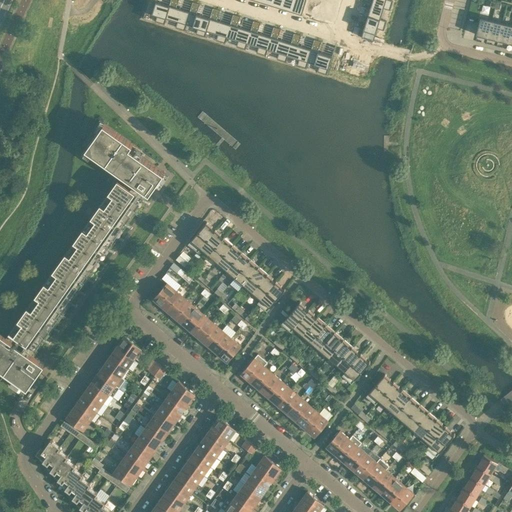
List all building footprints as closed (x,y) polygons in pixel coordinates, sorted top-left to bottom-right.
[(148,0),(145,11),(157,14),(155,21),(165,24),(167,17),(166,17),(170,5),(169,5),(159,2),(159,1),(156,0),(148,0)] [(170,5),(166,17),(167,17),(177,21),(175,27),(185,30),(187,24),(186,23),(190,11),(180,8),(176,7),(178,0),(170,0),(169,5),(170,5)] [(282,0),(281,8),(291,11),(294,0),(282,0)] [(294,0),(291,11),(302,14),(306,0),(294,0)] [(360,6),(358,13),(368,16),(380,19),(383,8),(390,10),(393,1),(390,0),(372,0),(371,6),(370,9),(360,6)] [(190,11),(186,23),(187,24),(198,27),(196,33),(205,36),(207,30),(210,17),(200,14),(197,13),(200,4),(193,2),(190,11)] [(210,17),(207,30),(218,33),(216,40),(225,43),(227,36),(231,24),(230,24),(220,20),(217,19),(220,10),(213,8),(210,17)] [(231,24),(227,36),(238,39),(236,46),(246,49),(248,42),(247,42),(251,30),(250,30),(240,27),(237,26),(240,16),(233,14),(230,24),(231,24)] [(354,26),(352,33),(374,40),(377,28),(384,30),(387,21),(380,19),(368,16),(365,26),(364,26),(363,29),(354,26)] [(476,35),(487,37),(491,20),(481,17),(476,35)] [(251,30),(247,42),(248,42),(258,46),(256,52),(266,55),(268,49),(267,48),(271,36),(260,33),(261,33),(257,32),(260,23),(253,20),(250,30),(251,30)] [(498,40),(502,22),(491,20),(487,37),(498,40)] [(511,24),(502,22),(498,40),(508,42),(511,26),(511,24)] [(271,36),(267,48),(268,49),(279,52),(277,58),(286,61),(288,55),(291,43),(291,42),(281,39),(278,38),(280,29),(273,27),(271,36)] [(291,43),(288,55),(299,58),(297,65),(306,68),(308,61),(312,49),(311,49),(301,46),(301,45),(298,44),(301,35),(294,33),(291,42),(291,43)] [(312,49),(308,61),(319,65),(317,71),(327,74),(332,55),(321,52),(318,51),(321,41),(314,39),(311,49),(312,49)] [(0,377),(24,394),(39,372),(44,365),(33,357),(154,187),(159,190),(169,175),(139,154),(142,150),(100,120),(82,145),(122,174),(6,337),(0,333),(0,377)] [(198,252),(201,248),(200,248),(215,231),(214,230),(211,228),(212,226),(207,222),(188,244),(198,252)] [(200,248),(201,248),(209,255),(223,238),(220,235),(221,234),(215,229),(214,230),(215,231),(200,248)] [(209,255),(217,262),(233,244),(224,236),(223,238),(209,255)] [(226,270),(242,251),(233,244),(217,262),(226,270)] [(250,259),(242,251),(226,270),(235,277),(250,259)] [(188,262),(179,255),(175,259),(184,267),(188,263),(188,262)] [(235,277),(230,283),(238,290),(243,284),(259,266),(250,259),(235,277)] [(259,266),(243,284),(252,292),(268,274),(259,266)] [(190,275),(180,267),(177,272),(186,280),(190,275)] [(273,278),(268,274),(252,292),(261,299),(275,282),(272,280),(273,278)] [(261,299),(257,303),(267,311),(286,289),(285,288),(283,289),(281,287),(282,286),(276,281),(275,282),(261,299)] [(163,306),(177,291),(167,282),(154,298),(163,306)] [(177,291),(163,306),(172,314),(186,298),(177,291)] [(186,298),(172,314),(181,322),(195,306),(186,298)] [(291,331),(294,328),(294,327),(308,310),(305,307),(306,306),(300,301),(281,323),(291,331)] [(195,306),(181,322),(190,330),(204,314),(195,306)] [(294,327),(294,328),(302,335),(317,318),(316,317),(313,315),(314,313),(309,309),(308,310),(294,327)] [(204,314),(190,330),(200,337),(213,322),(204,314)] [(317,318),(302,335),(311,342),(327,324),(317,316),(316,317),(317,318)] [(213,322),(200,337),(209,345),(222,329),(213,322)] [(327,324),(311,342),(320,350),(335,331),(327,324)] [(222,329),(209,345),(218,353),(231,337),(222,329)] [(335,331),(320,350),(328,357),(344,339),(335,331)] [(125,335),(117,347),(134,359),(141,348),(125,335)] [(231,337),(218,353),(227,361),(241,345),(231,337)] [(344,339),(328,357),(337,364),(352,346),(344,339)] [(337,364),(345,371),(346,372),(360,355),(360,354),(357,352),(358,351),(352,346),(337,364)] [(117,347),(111,355),(128,367),(134,359),(117,347)] [(264,365),(264,366),(268,362),(258,353),(241,373),(251,381),(264,365)] [(346,372),(345,371),(342,375),(352,383),(370,361),(369,360),(368,362),(365,359),(366,358),(361,353),(360,354),(360,355),(346,372)] [(111,355),(104,364),(121,376),(128,367),(111,355)] [(104,364),(98,373),(115,385),(119,388),(125,379),(121,376),(104,364)] [(260,389),(273,373),(264,366),(264,365),(251,381),(260,389)] [(98,373),(92,382),(109,394),(113,396),(113,397),(113,396),(119,388),(115,385),(98,373)] [(269,397),(282,381),(273,373),(260,389),(269,397)] [(376,404),(379,400),(378,400),(393,383),(392,382),(389,380),(391,378),(385,374),(366,396),(376,404)] [(179,380),(170,392),(187,404),(195,394),(179,380)] [(278,404),(291,389),(282,381),(269,397),(278,404)] [(378,400),(379,400),(387,407),(403,389),(402,388),(401,390),(398,387),(399,386),(393,381),(392,382),(393,383),(378,400)] [(92,382),(86,391),(102,403),(109,394),(92,382)] [(287,412),(301,396),(291,389),(278,404),(287,412)] [(396,414),(411,396),(403,389),(387,407),(396,414)] [(86,391),(79,399),(96,411),(102,403),(86,391)] [(170,392),(164,401),(181,413),(187,404),(170,392)] [(128,399),(123,405),(128,408),(132,402),(135,399),(130,396),(128,399)] [(301,396),(287,412),(296,420),(310,404),(301,396)] [(404,422),(420,404),(411,396),(396,414),(404,422)] [(158,397),(152,406),(158,410),(175,422),(181,413),(164,401),(158,397)] [(79,399),(73,408),(90,420),(96,411),(79,399)] [(310,404),(296,420),(305,428),(319,412),(310,404)] [(413,429),(429,411),(420,404),(404,422),(413,429)] [(73,408),(67,417),(83,429),(90,420),(73,408)] [(158,410),(152,419),(169,431),(175,422),(158,410)] [(422,437),(437,418),(429,411),(413,429),(422,437)] [(319,412),(305,428),(315,436),(328,420),(319,412)] [(220,416),(211,428),(228,440),(236,429),(220,416)] [(437,418),(422,437),(430,444),(445,427),(444,427),(441,424),(443,423),(437,418)] [(152,419),(145,427),(162,440),(169,431),(152,419)] [(430,444),(427,448),(436,456),(455,434),(454,433),(453,434),(450,432),(451,430),(445,425),(444,427),(445,427),(430,444)] [(70,432),(77,437),(80,432),(74,427),(70,432)] [(145,427),(139,436),(156,448),(162,440),(145,427)] [(211,428),(205,436),(222,448),(228,440),(211,428)] [(327,446),(336,454),(349,438),(340,430),(327,446)] [(77,437),(83,441),(86,436),(80,432),(77,437)] [(345,462),(359,446),(362,442),(353,434),(349,438),(336,454),(345,462)] [(83,441),(89,445),(92,441),(86,436),(83,441)] [(139,436),(133,445),(150,457),(156,448),(139,436)] [(205,436),(199,445),(216,457),(222,448),(205,436)] [(35,455),(47,464),(48,464),(58,449),(59,449),(60,447),(50,439),(43,450),(40,448),(35,455)] [(246,448),(251,442),(247,439),(242,446),(246,448)] [(92,441),(89,445),(95,450),(99,445),(92,441)] [(133,445),(127,454),(144,466),(150,457),(133,445)] [(199,445),(193,454),(210,466),(216,457),(199,445)] [(354,469),(368,454),(359,446),(345,462),(354,469)] [(68,456),(59,449),(58,449),(48,464),(47,464),(45,466),(55,473),(66,458),(68,456)] [(127,454),(120,463),(137,475),(144,466),(127,454)] [(193,454),(186,463),(203,475),(210,466),(193,454)] [(265,454),(257,466),(274,478),(281,468),(265,454)] [(363,477),(377,461),(368,454),(354,469),(363,477)] [(485,454),(478,465),(491,473),(498,462),(485,454)] [(100,469),(101,467),(103,465),(99,462),(99,461),(94,457),(90,462),(100,469)] [(53,475),(62,482),(73,467),(73,468),(75,465),(66,458),(55,473),(53,475)] [(373,485),(386,469),(389,465),(380,458),(377,461),(363,477),(373,485)] [(120,463),(114,472),(131,484),(137,475),(120,463)] [(186,463),(180,472),(197,484),(203,475),(186,463)] [(429,475),(432,470),(423,463),(419,467),(429,475)] [(501,464),(498,469),(505,474),(508,469),(501,464)] [(484,484),(491,473),(478,465),(472,476),(484,484)] [(257,466),(250,475),(268,487),(274,478),(257,466)] [(60,485),(70,491),(81,477),(83,474),(73,468),(73,467),(62,482),(60,485)] [(98,472),(105,476),(108,472),(101,467),(100,469),(98,472)] [(386,469),(373,485),(382,493),(395,477),(386,469)] [(427,477),(417,469),(413,474),(423,482),(427,477)] [(105,476),(111,481),(114,476),(108,472),(105,476)] [(180,472),(174,480),(191,492),(197,484),(180,472)] [(250,475),(244,484),(261,496),(268,487),(250,475)] [(501,479),(495,475),(492,480),(498,484),(501,479)] [(120,480),(114,476),(111,481),(117,485),(120,480)] [(472,476),(465,486),(477,494),(484,484),(472,476)] [(90,483),(81,477),(70,491),(68,494),(77,500),(77,501),(88,486),(90,483)] [(395,477),(382,493),(391,501),(404,485),(395,477)] [(174,480),(168,489),(185,501),(191,492),(174,480)] [(244,484),(238,492),(255,505),(261,496),(244,484)] [(404,485),(391,501),(400,509),(414,493),(404,485)] [(75,503),(84,510),(85,510),(95,495),(96,495),(98,493),(88,486),(77,501),(77,500),(75,503)] [(471,505),(477,494),(465,486),(458,497),(471,505)] [(485,491),(492,495),(495,490),(488,486),(485,491)] [(168,489),(162,498),(179,510),(185,501),(168,489)] [(308,491),(299,502),(312,511),(318,511),(324,504),(308,491)] [(511,494),(507,491),(503,498),(508,501),(511,495),(511,494)] [(238,492),(232,501),(246,511),(249,511),(255,505),(238,492)] [(82,511),(97,511),(103,504),(105,502),(96,495),(95,495),(85,510),(84,510),(82,511)] [(488,501),(481,496),(478,501),(485,506),(488,501)] [(458,497),(452,508),(458,511),(466,511),(471,505),(458,497)] [(162,498),(155,506),(163,511),(176,511),(179,510),(162,498)] [(246,511),(232,501),(225,510),(228,511),(246,511)] [(312,511),(299,502),(293,511),(294,511),(312,511)]
